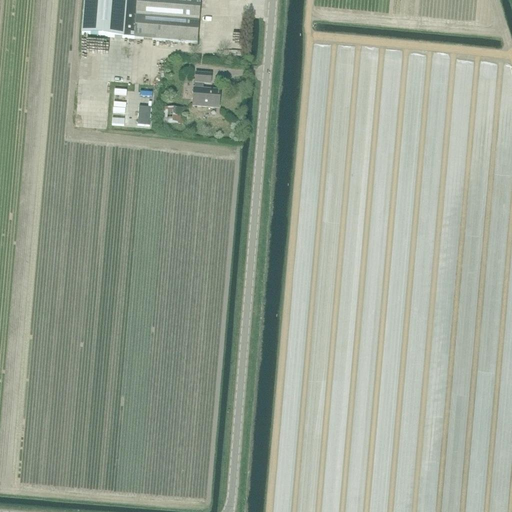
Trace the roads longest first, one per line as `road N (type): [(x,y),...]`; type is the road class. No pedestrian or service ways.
road 1 (unclassified): [(228,511),(272,0)]
road 2 (track): [(79,0),(67,134),(236,153)]
